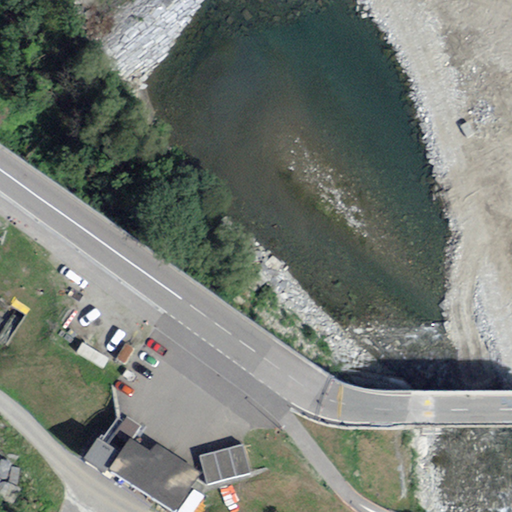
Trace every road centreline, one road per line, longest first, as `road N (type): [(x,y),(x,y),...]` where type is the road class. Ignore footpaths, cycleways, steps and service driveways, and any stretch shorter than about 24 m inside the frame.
road 1 (secondary): [(393,409),(360,409),(305,387),(0,168)]
road 2 (track): [(0,401),(62,457),(146,511)]
